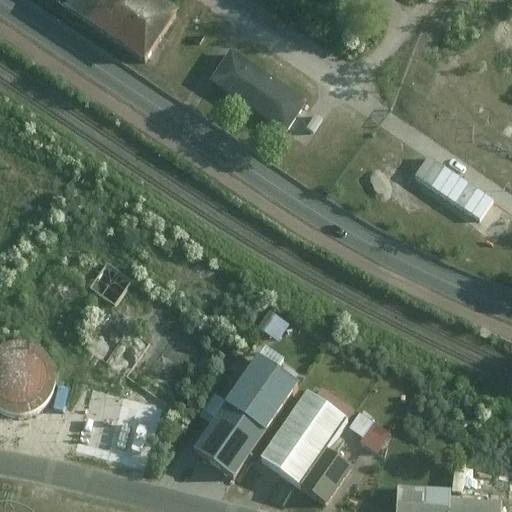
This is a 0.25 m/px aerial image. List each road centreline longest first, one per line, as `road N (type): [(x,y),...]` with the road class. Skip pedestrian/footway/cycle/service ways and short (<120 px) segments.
road 1 (tertiary): [(511,307),(317,213),(0,0)]
road 2 (unclassified): [(0,467),(207,511)]
